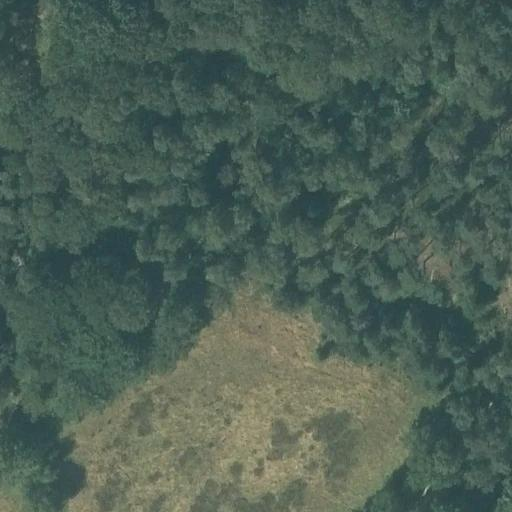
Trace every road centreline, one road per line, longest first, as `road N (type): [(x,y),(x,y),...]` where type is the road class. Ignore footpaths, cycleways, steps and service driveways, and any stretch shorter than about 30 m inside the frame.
road 1 (track): [(0,86),(120,42),(175,39),(511,102)]
road 2 (track): [(411,511),(511,362)]
